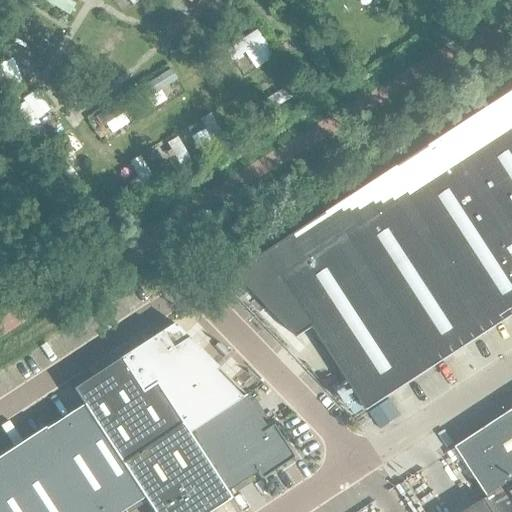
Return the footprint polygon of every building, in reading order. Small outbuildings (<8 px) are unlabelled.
[(67,0),(43,0),(68,15),(74,4),(67,0)] [(206,0),(185,0),(200,9),(206,0)] [(258,30),(226,50),(232,61),(264,40),(258,30)] [(315,37),(304,44),(322,77),(334,71),(315,37)] [(170,69),(139,88),(146,99),(176,80),(170,69)] [(297,81),(265,100),(271,111),(304,92),(297,81)] [(511,94),(235,274),(299,337),(314,327),(368,410),(511,316),(511,94)] [(122,100),(95,116),(102,127),(128,110),(122,100)] [(23,102),(14,108),(35,139),(45,133),(23,102)] [(210,114),(199,120),(216,151),(227,145),(210,114)] [(177,138),(167,144),(182,170),(192,164),(177,138)] [(74,153),(53,167),(61,178),(82,163),(74,153)] [(139,156),(128,162),(147,194),(157,188),(139,156)] [(188,433),(245,396),(175,324),(174,324),(121,359),(142,392),(155,383),(182,424),(188,433)] [(155,383),(142,392),(121,359),(109,367),(115,377),(80,401),(83,406),(121,463),(182,424),(155,383)] [(267,429),(260,419),(252,406),(245,396),(188,433),(227,492),(257,473),(259,476),(270,469),(272,472),(294,458),(273,425),(267,429)] [(121,511),(144,497),(121,463),(83,406),(46,430),(45,428),(44,429),(98,511),(121,511)] [(489,498),(511,482),(511,411),(506,415),(491,425),(490,424),(473,435),(474,436),(457,448),(489,498)] [(227,492),(188,433),(182,424),(121,463),(144,497),(153,511),(209,511),(231,498),(227,492)] [(98,511),(44,429),(0,457),(0,511),(98,511)] [(511,511),(511,482),(489,498),(466,511),(511,511)]
